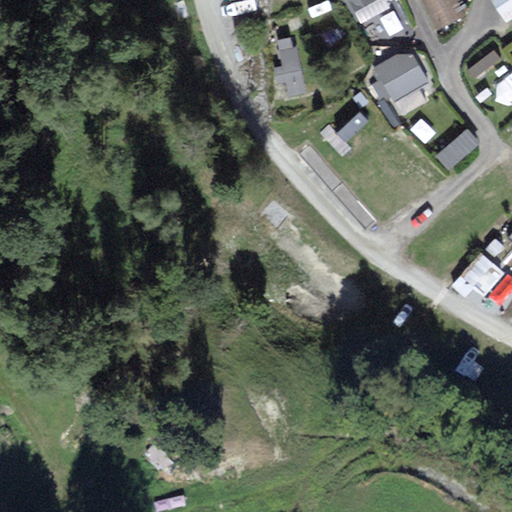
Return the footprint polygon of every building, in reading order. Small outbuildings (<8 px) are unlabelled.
[(345,0),(353,16),(386,0),(345,0)] [(460,9),(454,0),(425,0),(437,21),(460,9)] [(511,11),(511,0),(495,0),(506,16),(511,11)] [(303,86),(294,43),(280,46),(283,61),(275,63),(277,77),(285,75),(288,89),(303,86)] [(428,80),(410,51),(388,64),(385,57),(376,63),(394,93),(415,81),(418,86),(428,80)] [(511,70),(495,82),(510,103),(511,102),(511,70)] [(446,106),(439,99),(413,123),(421,131),(446,106)] [(468,125),(435,150),(447,166),(480,140),(468,125)] [(501,268),(479,250),(460,273),(483,291),(501,268)]
